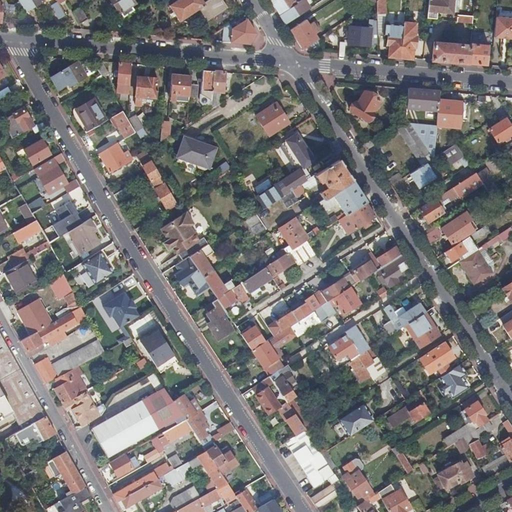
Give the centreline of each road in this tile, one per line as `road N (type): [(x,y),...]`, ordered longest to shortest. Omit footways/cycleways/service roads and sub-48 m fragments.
road 1 (residential): [(303,511),(123,236),(18,39)]
road 2 (tertiary): [(294,64),(18,39)]
road 3 (tertiary): [(294,64),(429,273)]
road 4 (residential): [(109,511),(0,319)]
road 5 (tertiary): [(511,83),(294,64)]
road 6 (residential): [(298,357),(429,273)]
road 7 (tertiary): [(429,273),(511,398)]
